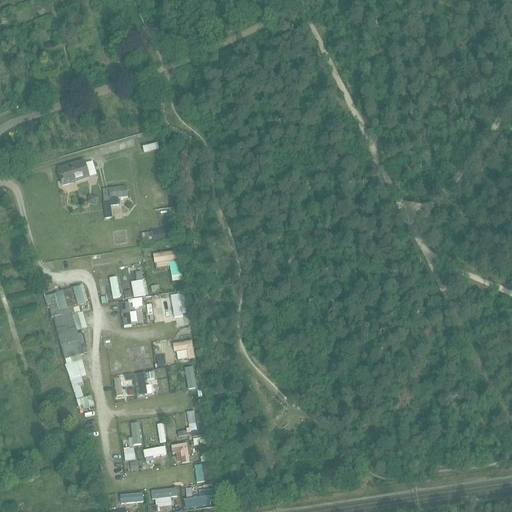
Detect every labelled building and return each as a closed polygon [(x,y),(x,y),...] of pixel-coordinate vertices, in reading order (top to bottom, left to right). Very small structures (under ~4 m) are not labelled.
[(13,24),(18,36),(35,29),(29,17),(13,24)] [(40,32),(44,48),(49,47),(46,31),(40,32)] [(140,149),(153,146),(152,139),(139,142),(140,149)] [(89,178),(84,162),(59,170),(62,181),(61,181),(62,187),(72,184),(89,178)] [(122,193),(122,182),(100,183),(101,213),(115,212),(114,193),(122,193)] [(148,260),(166,259),(166,249),(148,250),(148,260)] [(118,293),(115,272),(103,274),(107,294),(118,293)] [(119,287),(120,294),(140,290),(138,277),(127,279),(128,286),(119,287)] [(63,293),(46,297),(45,298),(48,309),(49,309),(52,319),(54,318),(67,365),(82,360),(80,355),(83,354),(82,349),(85,348),(86,344),(83,334),(80,331),(77,332),(72,314),(74,314),(73,307),(86,304),(81,287),(67,291),(67,293),(65,294),(63,294),(63,293)] [(143,313),(151,313),(150,295),(142,295),(143,313)] [(135,296),(118,296),(119,320),(132,320),(132,305),(136,305),(135,296)] [(170,359),(189,357),(187,338),(168,340),(170,359)] [(158,351),(151,354),(154,362),(161,360),(158,351)] [(154,383),(165,382),(163,363),(150,365),(152,377),(148,368),(130,370),(131,381),(126,371),(118,372),(110,375),(110,379),(114,386),(115,395),(120,393),(118,381),(124,393),(127,393),(130,392),(147,390),(155,386),(154,383)] [(184,386),(192,385),(189,363),(181,364),(184,386)] [(182,428),(190,428),(190,408),(182,408),(182,428)] [(136,419),(127,420),(128,443),(137,443),(136,419)] [(182,441),(166,441),(166,460),(183,459),(182,441)] [(129,444),(118,445),(119,457),(130,457),(129,444)] [(137,464),(150,464),(150,456),(161,456),(161,446),(137,446),(137,464)] [(116,491),(116,499),(135,500),(135,492),(116,491)]
